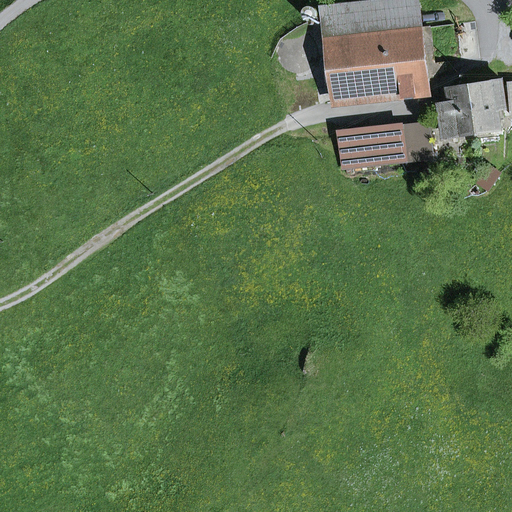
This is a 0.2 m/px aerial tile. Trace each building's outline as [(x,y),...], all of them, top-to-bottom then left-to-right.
[(400,0),(325,9),(337,104),(393,97),(385,32),(420,28),(416,0),(400,0)] [(317,19),(320,13),(318,8),(312,6),(307,8),(305,13),(307,18),(312,21),(317,19)] [(434,69),(429,27),(420,28),(426,78),(434,69)] [(385,32),(393,97),(428,93),(426,78),(420,28),(385,32)] [(506,103),(503,82),(490,83),(462,88),(451,89),(452,95),(444,96),(442,104),(446,132),(457,131),(458,137),(501,130),(497,104),(506,103)] [(431,128),(341,138),(345,169),(434,159),(431,128)]
